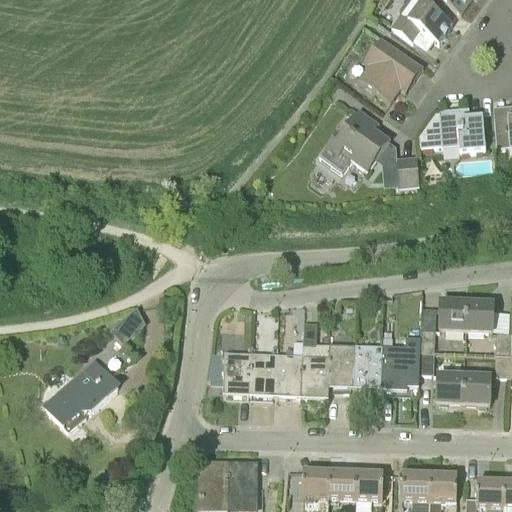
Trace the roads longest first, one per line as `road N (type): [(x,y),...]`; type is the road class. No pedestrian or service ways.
road 1 (residential): [(176,438),(511,451)]
road 2 (residential): [(511,229),(247,265),(215,282)]
road 3 (residential): [(215,282),(267,299),(511,270)]
road 4 (track): [(162,247),(0,209)]
road 5 (residential): [(176,438),(201,309),(215,282)]
road 6 (track): [(128,302),(0,332)]
